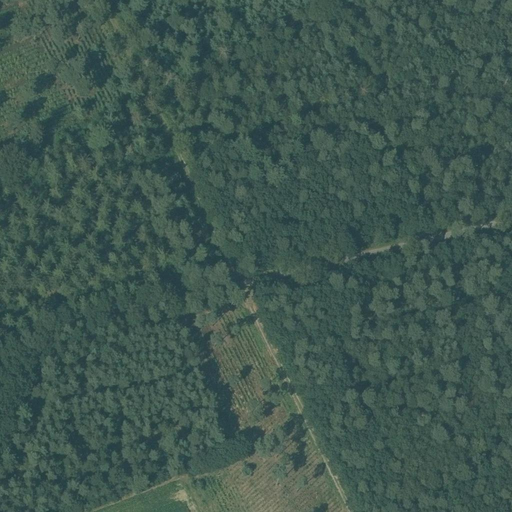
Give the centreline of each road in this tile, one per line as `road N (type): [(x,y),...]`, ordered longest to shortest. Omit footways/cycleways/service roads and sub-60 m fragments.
road 1 (track): [(350,511),(101,0)]
road 2 (unclassified): [(511,220),(0,341)]
